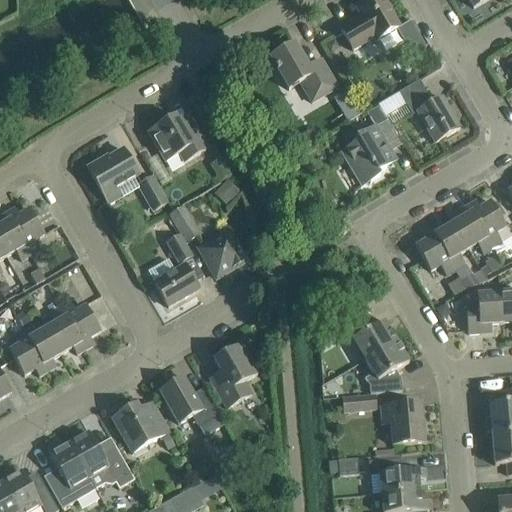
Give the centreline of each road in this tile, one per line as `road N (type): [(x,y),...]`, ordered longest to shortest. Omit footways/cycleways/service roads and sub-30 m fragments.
road 1 (residential): [(447,370),(372,237),(381,218),(498,141),(498,126),(459,57)]
road 2 (residential): [(155,354),(40,153)]
road 3 (residential): [(198,58),(40,153)]
road 4 (residential): [(0,443),(155,354)]
road 5 (residential): [(460,511),(447,370)]
